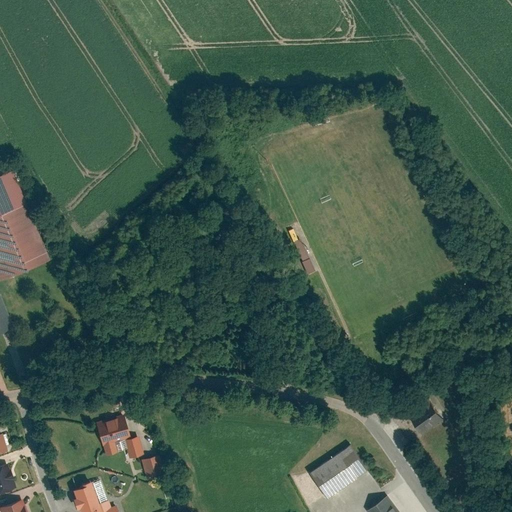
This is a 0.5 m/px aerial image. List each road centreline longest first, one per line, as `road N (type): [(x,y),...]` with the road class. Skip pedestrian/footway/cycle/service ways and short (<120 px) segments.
road 1 (residential): [(434,511),(373,428),(337,406),(194,383),(16,397)]
road 2 (residential): [(54,511),(16,397)]
